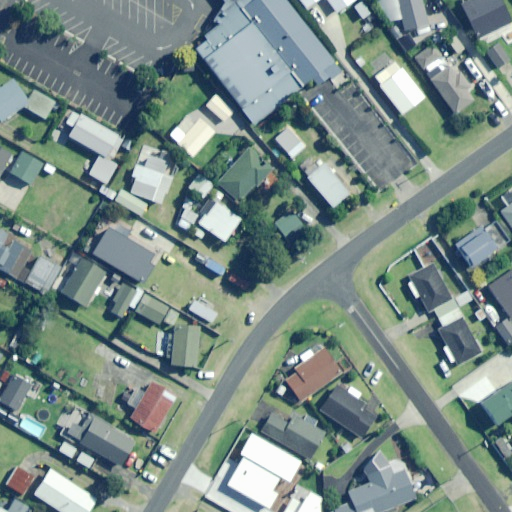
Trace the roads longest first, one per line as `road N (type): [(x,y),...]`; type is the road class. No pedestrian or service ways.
road 1 (residential): [(154,511),(255,337),(329,271)]
road 2 (residential): [(329,271),(500,511)]
road 3 (residential): [(329,271),(511,136)]
